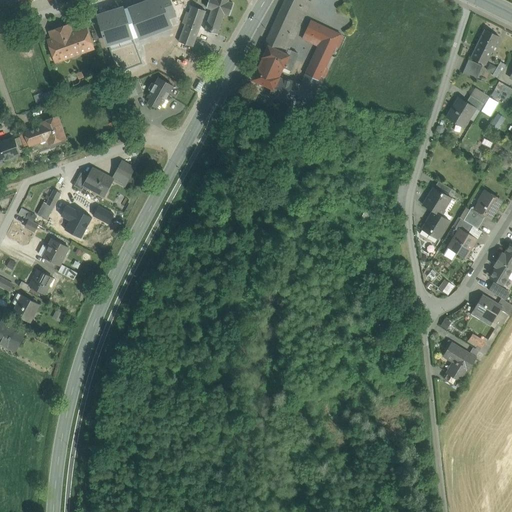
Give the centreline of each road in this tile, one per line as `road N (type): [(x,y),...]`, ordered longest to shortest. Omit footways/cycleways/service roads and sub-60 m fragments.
road 1 (secondary): [(192,136),(104,308),(76,390),(59,511)]
road 2 (residential): [(472,0),(410,215),(423,313)]
road 3 (residential): [(192,136),(152,136),(25,182),(0,233)]
road 4 (secondary): [(265,0),(192,136)]
road 5 (residential): [(423,313),(468,289),(511,213)]
